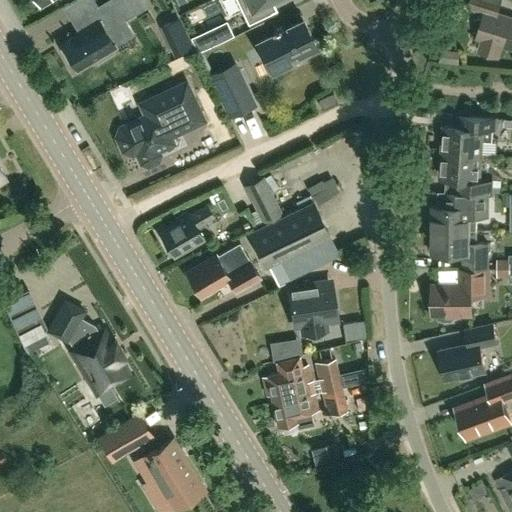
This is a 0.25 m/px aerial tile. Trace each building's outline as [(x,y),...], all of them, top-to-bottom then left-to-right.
[(115,46),(106,30),(145,7),(140,0),(107,0),(87,12),(94,24),(62,44),(64,47),(61,49),(70,64),(73,62),(77,69),(96,57),(98,61),(113,52),(111,48),(115,46)] [(236,0),(248,24),(271,12),(266,2),(269,0),(236,0)] [(481,36),(477,51),(500,58),(504,43),(511,46),(511,15),(497,11),(500,0),(470,0),(469,5),(485,10),(477,35),(481,36)] [(257,41),(273,73),(291,65),(289,61),(316,48),(302,19),(286,27),(285,25),(272,32),(273,33),(257,41)] [(232,25),(200,40),(208,56),(240,41),(232,25)] [(231,117),(255,105),(235,64),(211,75),(231,117)] [(128,122),(120,125),(116,135),(122,148),(132,152),(136,150),(141,161),(148,163),(157,159),(159,152),(158,149),(166,145),(170,135),(204,119),(186,80),(149,97),(150,98),(141,102),(147,116),(147,118),(134,124),(128,122)] [(322,107),(337,100),(332,90),(317,97),(322,107)] [(457,124),(445,123),(442,149),(480,152),(481,137),(491,138),(491,126),(496,127),(497,115),(469,113),(469,114),(458,113),(457,124)] [(253,127),(244,131),(254,153),(263,148),(253,127)] [(480,152),(442,149),(441,174),(454,175),(454,190),(463,190),(488,191),(492,191),(493,178),(478,177),(480,152)] [(263,224),(283,214),(264,176),(244,186),(263,224)] [(276,181),(284,208),(299,204),(291,177),(276,181)] [(471,227),(471,213),(488,213),(488,191),(463,190),(454,190),(446,190),(445,202),(432,202),(431,227),(471,227)] [(265,265),(330,233),(313,199),(249,232),(265,265)] [(214,215),(207,202),(187,213),(160,228),(174,253),(203,236),(197,225),(214,215)] [(463,265),(487,265),(488,240),(476,240),(476,227),(471,227),(431,227),(431,251),(463,251),(463,265)] [(261,274),(241,241),(217,255),(216,253),(186,270),(200,295),(228,278),(235,290),(261,274)] [(489,265),(487,265),(463,265),(459,265),(459,281),(432,281),(432,311),(437,311),(437,317),(440,321),(451,321),(454,318),(454,311),(472,312),(472,293),(489,294),(489,265)] [(310,281),(288,284),(294,325),(300,325),(301,335),(328,331),(326,320),(338,319),(333,288),(331,277),(310,281)] [(73,337),(78,346),(71,350),(96,393),(129,373),(120,358),(124,356),(115,341),(111,343),(103,331),(100,333),(95,324),(81,317),(84,311),(65,300),(48,330),(60,336),(63,331),(73,337)] [(44,330),(37,315),(15,326),(22,340),(44,330)] [(444,377),(486,368),(481,344),(498,341),(493,320),(465,326),(468,341),(438,347),(444,377)] [(345,341),(359,338),(356,321),(342,323),(345,341)] [(314,390),(304,352),(281,358),(284,369),(262,375),(267,393),(270,393),(272,400),(314,390)] [(322,389),(341,384),(335,356),(315,361),(319,378),(322,389)] [(356,367),(360,380),(368,378),(365,365),(356,367)] [(466,436),(511,420),(503,398),(511,394),(511,371),(486,381),(491,393),(456,405),(466,436)] [(341,384),(322,389),(327,412),(347,407),(341,384)] [(314,390),(272,400),(278,424),(297,419),(298,425),(314,421),(311,410),(318,408),(314,390)] [(116,457),(143,441),(150,436),(138,416),(131,421),(101,439),(105,447),(113,459),(116,457)] [(199,484),(173,440),(137,462),(149,481),(156,477),(171,501),(199,484)] [(511,511),(511,469),(495,478),(511,511)]
